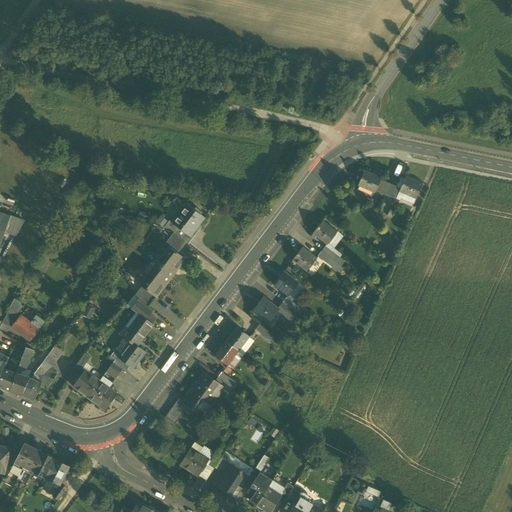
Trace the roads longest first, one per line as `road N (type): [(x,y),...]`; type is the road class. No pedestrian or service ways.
road 1 (tertiary): [(112,430),(324,165),(360,144)]
road 2 (unclassified): [(360,144),(367,109),(442,0)]
road 3 (tertiary): [(360,144),(511,167)]
